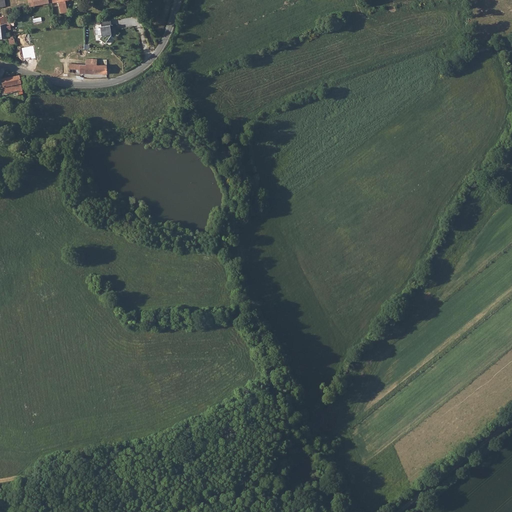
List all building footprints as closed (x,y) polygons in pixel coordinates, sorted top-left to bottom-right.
[(49,0),(50,3),(59,2),(61,12),(68,11),(66,0),(67,0),(71,0),(72,1),(75,0),(49,0)] [(0,18),(0,39),(3,39),(3,43),(6,43),(6,40),(9,40),(9,45),(14,44),(14,41),(13,39),(12,38),(13,37),(13,35),(6,35),(6,30),(11,29),(10,23),(8,24),(7,17),(0,18)] [(113,34),(112,28),(113,28),(112,20),(101,21),(102,35),(113,34)] [(15,50),(9,52),(12,62),(18,60),(15,50)] [(69,64),(69,70),(76,70),(76,74),(90,74),(117,74),(117,64),(97,65),(97,59),(86,59),(86,65),(69,64)] [(23,75),(13,77),(1,79),(4,94),(19,90),(19,94),(22,93),(22,90),(23,90),(21,84),(24,83),(23,75)]
